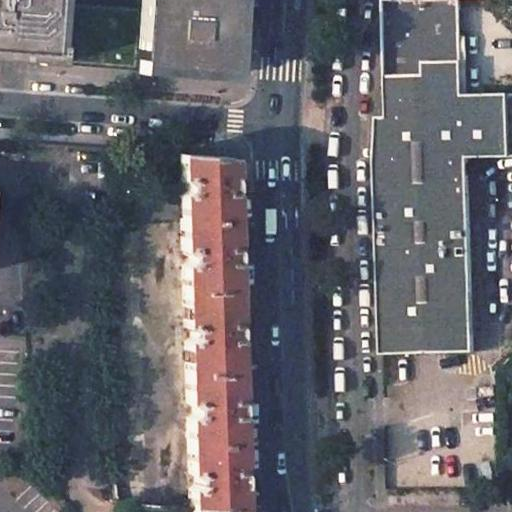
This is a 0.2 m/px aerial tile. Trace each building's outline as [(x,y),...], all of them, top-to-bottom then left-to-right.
[(0,0),(0,58),(3,58),(231,75),(234,0),(0,0)] [(376,160),(382,356),(474,354),(469,161),(511,160),(511,96),(464,97),(461,0),(385,0),(388,123),(378,123),(376,160)] [(189,503),(189,507),(236,510),(226,158),(178,154),(179,178),(185,185),(185,190),(180,194),(182,266),(187,269),(188,276),(182,280),(184,342),(190,345),(190,353),(185,356),(186,418),(192,422),(192,429),(187,433),(188,489),(194,493),(194,500),(189,503)] [(158,158),(138,157),(137,173),(157,174),(158,158)] [(139,229),(106,231),(116,500),(146,503),(139,229)] [(189,507),(146,503),(116,500),(116,511),(236,511),(236,510),(189,507)]
